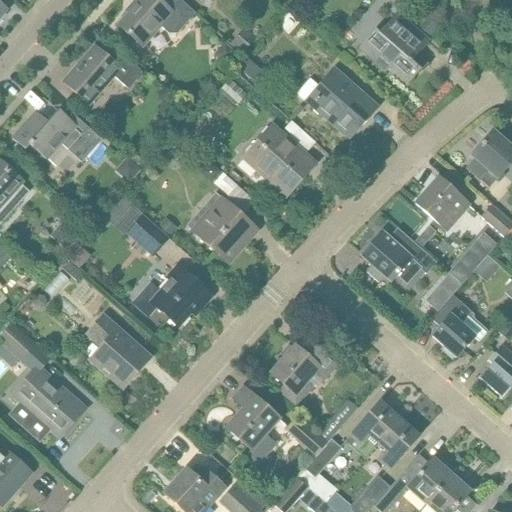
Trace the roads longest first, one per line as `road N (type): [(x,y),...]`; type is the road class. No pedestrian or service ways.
road 1 (residential): [(99,492),(300,265)]
road 2 (residential): [(511,455),(300,265)]
road 3 (residential): [(300,265),(475,96),(511,95)]
